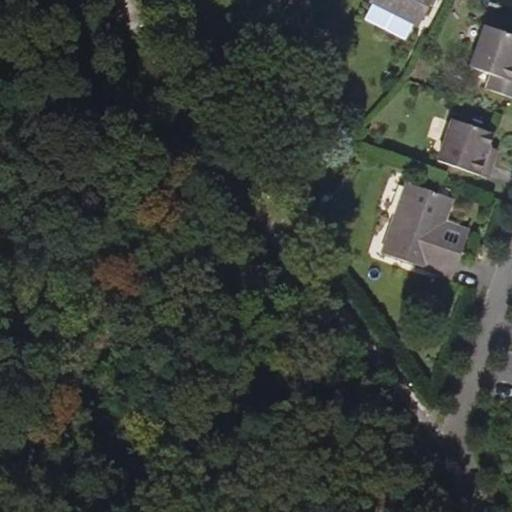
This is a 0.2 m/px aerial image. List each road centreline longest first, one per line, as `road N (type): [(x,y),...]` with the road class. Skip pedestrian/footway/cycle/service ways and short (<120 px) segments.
road 1 (unclassified): [(442,463),(336,347),(161,100),(109,0)]
road 2 (residential): [(442,463),(511,265)]
